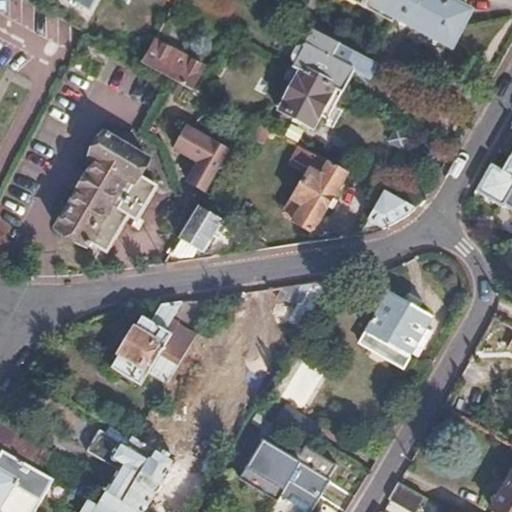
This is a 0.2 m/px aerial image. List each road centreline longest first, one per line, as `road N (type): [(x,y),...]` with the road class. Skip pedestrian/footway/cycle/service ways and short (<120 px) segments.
road 1 (residential): [(429,232),(371,258),(29,307)]
road 2 (residential): [(429,232),(470,255),(483,294),(354,511)]
road 3 (residential): [(511,84),(429,232)]
